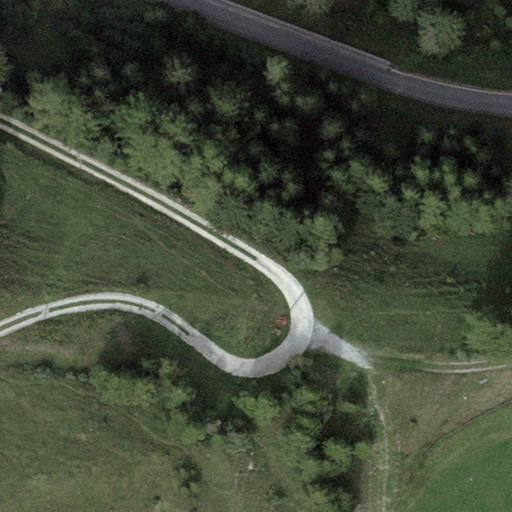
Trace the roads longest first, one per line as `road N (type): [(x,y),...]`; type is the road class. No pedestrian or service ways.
road 1 (track): [(0,119),(130,189),(198,212),(303,285),(305,337)]
road 2 (tertiary): [(171,0),(426,90),(511,105)]
road 3 (track): [(305,337),(279,370),(234,364),(150,310),(110,302),(66,308),(0,335)]
